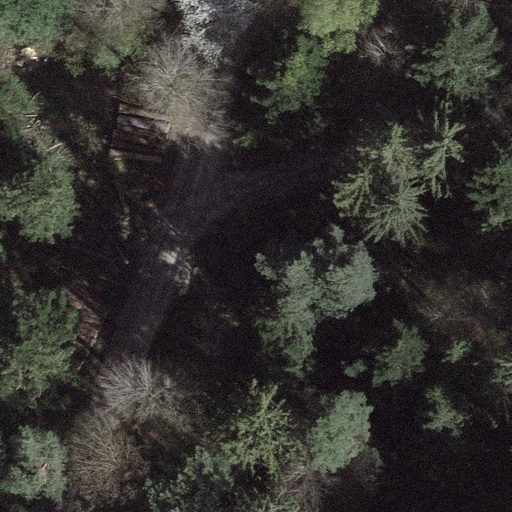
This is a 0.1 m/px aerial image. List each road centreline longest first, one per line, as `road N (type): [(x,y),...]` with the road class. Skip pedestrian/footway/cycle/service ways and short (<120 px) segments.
road 1 (track): [(238,0),(189,228),(137,374),(67,511)]
road 2 (track): [(511,140),(274,191),(228,204),(189,228)]
road 3 (track): [(255,0),(285,41),(346,85),(511,130)]
